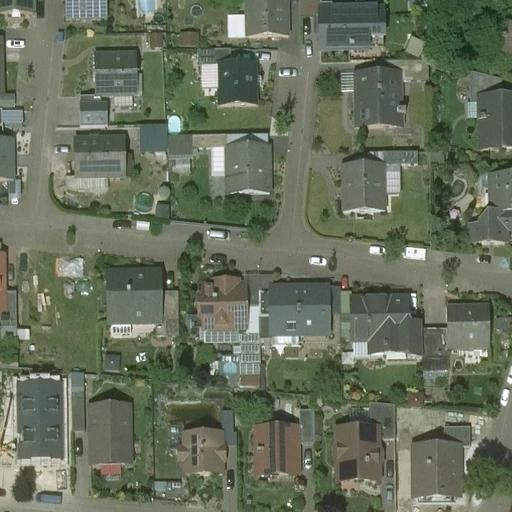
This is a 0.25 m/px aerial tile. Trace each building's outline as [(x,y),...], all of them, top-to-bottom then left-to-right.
[(0,0),(0,16),(33,17),(32,0),(0,0)] [(105,0),(64,0),(65,22),(106,21),(105,0)] [(288,39),(286,0),(244,0),(246,40),(288,39)] [(320,0),(299,0),(300,20),(320,19),(319,13),(321,12),(320,0)] [(321,12),(319,13),(320,19),(320,53),(348,52),(348,56),(353,56),(353,50),(351,50),(351,44),(369,44),(368,12),(321,12)] [(511,27),(502,28),(503,37),(498,38),(499,41),(506,41),(507,57),(511,56),(511,27)] [(230,52),(197,53),(197,68),(217,68),(217,66),(230,66),(230,52)] [(135,56),(94,57),(95,99),(136,98),(135,56)] [(400,62),(402,84),(429,82),(428,60),(400,62)] [(230,66),(217,66),(217,68),(218,108),(256,107),(255,66),(230,66)] [(501,82),(469,73),(469,106),(480,106),(480,100),(502,99),(501,82)] [(398,76),(353,77),(354,130),(393,130),(392,115),(397,115),(397,117),(405,117),(405,113),(398,113),(398,76)] [(511,98),(502,99),(480,100),(480,106),(480,119),(475,119),(475,123),(481,123),(481,152),(511,150),(511,98)] [(95,99),(74,100),(75,123),(95,123),(95,99)] [(166,129),(141,129),(141,154),(166,154),(166,129)] [(227,138),(192,139),(193,151),(226,151),(226,150),(227,150),(227,138)] [(124,180),(124,141),(74,142),(75,181),(124,180)] [(13,142),(0,142),(0,183),(14,183),(13,142)] [(227,150),(226,150),(226,151),(227,196),(269,196),(268,150),(227,150)] [(416,156),(383,156),(383,168),(384,168),(416,167),(416,156)] [(384,214),(384,168),(383,168),(342,169),(342,215),(384,214)] [(511,177),(489,178),(490,214),(490,215),(511,214),(511,177)] [(511,214),(490,215),(490,214),(480,225),(480,228),(469,228),(469,243),(480,243),(481,246),(506,246),(506,233),(511,232),(511,214)] [(158,276),(108,277),(109,326),(112,326),(112,322),(143,321),(143,325),(155,325),(159,325),(159,298),(158,276)] [(229,285),(215,285),(215,291),(204,291),(205,303),(199,303),(199,319),(205,319),(205,331),(244,330),(245,330),(245,309),(244,291),(229,291),(229,285)] [(327,293),(275,293),(275,295),(275,312),(270,312),(270,333),(271,333),(298,332),(298,335),(328,335),(327,293)] [(15,295),(1,295),(1,314),(0,313),(0,331),(16,331),(15,295)] [(275,295),(258,295),(258,309),(259,338),(259,342),(271,342),(271,333),(270,333),(270,312),(275,312),(275,295)] [(177,297),(159,298),(159,325),(166,325),(178,325),(177,297)] [(407,300),(351,301),(352,344),(382,344),(382,357),(407,356),(408,356),(407,326),(407,300)] [(258,309),(245,309),(245,330),(244,330),(244,338),(259,338),(258,309)] [(488,309),(446,309),(447,332),(447,352),(488,351),(488,309)] [(143,321),(112,322),(112,326),(112,338),(130,338),(130,325),(143,325),(143,321)] [(166,340),(166,325),(159,325),(155,325),(155,340),(166,340)] [(421,333),(421,325),(407,326),(408,356),(407,356),(407,360),(421,360),(421,333)] [(447,332),(421,333),(421,360),(421,362),(447,361),(447,352),(447,332)] [(70,376),(55,374),(54,394),(58,393),(59,416),(71,416),(70,376)] [(83,377),(70,376),(71,434),(84,434),(83,377)] [(394,408),(369,406),(369,433),(376,433),(377,443),(394,443),(394,408)] [(130,468),(129,408),(89,409),(90,469),(130,468)] [(314,446),(313,413),(299,414),(299,447),(314,446)] [(59,421),(20,421),(20,462),(60,461),(59,421)] [(294,431),(257,432),(257,457),(260,457),(261,472),(277,472),(277,478),(295,478),(294,431)] [(469,431),(443,431),(443,449),(458,449),(458,450),(469,450),(469,431)] [(369,433),(336,434),(337,447),(334,450),(334,460),(337,463),(337,476),(355,476),(357,478),(357,484),(377,484),(377,443),(376,433),(369,433)] [(221,436),(183,437),(184,452),(178,452),(178,464),(184,464),(184,479),(221,478),(221,464),(224,463),(224,450),(221,450),(221,436)] [(443,449),(412,449),(413,502),(459,502),(459,500),(457,500),(457,476),(458,476),(458,450),(458,449),(443,449)]
